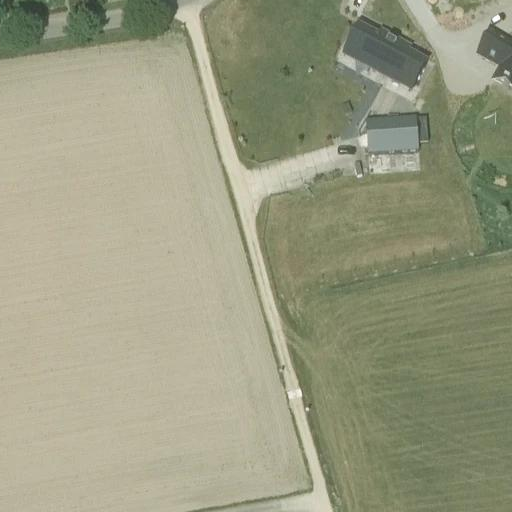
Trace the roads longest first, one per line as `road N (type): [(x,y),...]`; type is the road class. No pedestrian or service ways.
road 1 (track): [(187,0),(325,511)]
road 2 (unclassified): [(0,31),(187,0)]
